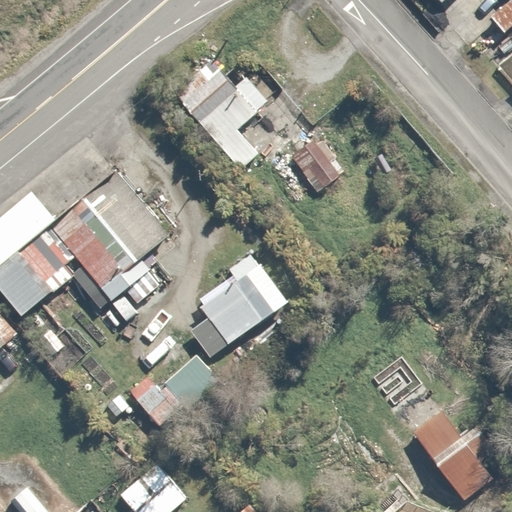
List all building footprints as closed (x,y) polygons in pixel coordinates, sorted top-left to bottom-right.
[(207,56),(167,94),(239,171),(262,150),(240,127),(258,111),(207,56)] [(344,175),(318,138),(291,156),(317,194),(344,175)] [(157,252),(110,196),(47,248),(27,225),(0,246),(0,322),(11,336),(70,287),(88,309),(157,252)] [(287,297),(258,260),(199,304),(227,342),(287,297)] [(194,351),(159,382),(183,408),(218,377),(194,351)] [(511,456),(454,386),(404,426),(463,498),(511,458),(511,456)] [(167,511),(186,497),(155,460),(117,491),(129,507),(123,511),(167,511)] [(47,511),(23,485),(7,500),(18,511),(47,511)]
